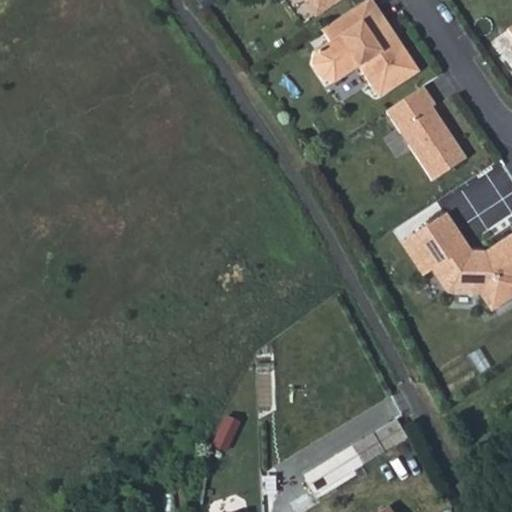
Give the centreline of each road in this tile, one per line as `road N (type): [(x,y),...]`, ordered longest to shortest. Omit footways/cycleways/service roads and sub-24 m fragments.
road 1 (residential): [(418,0),(491,115),(511,128)]
road 2 (unclassified): [(460,511),(407,386)]
